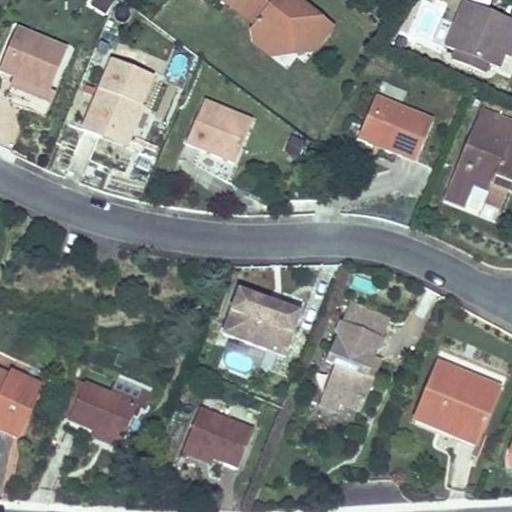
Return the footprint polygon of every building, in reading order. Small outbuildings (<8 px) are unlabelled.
[(91,0),(89,7),(105,13),(110,0),(91,0)] [(223,0),(254,24),(251,28),(254,42),(276,40),(293,53),(321,17),(298,0),(291,0),(290,0),(223,0)] [(511,36),(511,20),(465,1),(446,47),(456,51),(452,61),(484,74),(488,64),(498,69),(504,55),(511,36)] [(117,18),(121,8),(114,6),(110,15),(117,18)] [(321,17),(293,53),(314,50),(333,26),(321,17)] [(0,68),(0,71),(15,78),(50,92),(67,50),(17,29),(0,68)] [(276,40),(254,42),(272,56),(293,53),(276,40)] [(83,131),(100,138),(103,131),(121,139),(124,132),(131,135),(143,106),(141,106),(153,77),(112,60),(83,131)] [(54,94),(50,92),(15,78),(10,90),(49,107),(54,94)] [(357,140),(372,147),(373,144),(392,152),(416,162),(433,120),(375,97),(357,140)] [(234,165),(253,120),(204,100),(185,145),(234,165)] [(511,120),(481,108),(478,115),(500,123),(493,139),(507,144),(511,133),(511,120)] [(511,146),(507,144),(493,139),(500,123),(478,115),(448,189),(469,197),(473,188),(487,193),(483,203),(500,210),(510,185),(511,186),(511,146)] [(125,149),(131,135),(124,132),(121,139),(103,131),(100,138),(125,149)] [(300,159),(306,141),(291,136),(285,155),(300,159)] [(390,154),(392,152),(373,144),(372,147),(390,154)] [(465,208),(469,197),(448,189),(444,199),(465,208)] [(283,358),(301,314),(240,289),(222,333),(283,358)] [(349,304),(341,324),(382,341),(390,321),(349,304)] [(374,360),(382,341),(341,324),(326,361),(335,365),(322,396),(340,403),(361,412),(374,380),(367,377),(374,360)] [(381,362),(374,360),(367,377),(374,380),(381,362)] [(415,421),(453,437),(458,425),(480,434),(499,388),(438,364),(415,421)] [(0,370),(0,430),(17,439),(42,387),(12,372),(11,376),(0,370)] [(61,416),(68,420),(85,382),(78,379),(61,416)] [(117,379),(110,393),(138,406),(137,406),(145,410),(152,394),(117,379)] [(138,406),(110,393),(85,382),(68,420),(94,431),(121,443),(137,406),(138,406)] [(336,412),(340,403),(322,396),(319,405),(336,412)] [(200,409),(184,447),(212,458),(238,469),(254,431),(200,409)] [(475,446),(480,434),(458,425),(453,437),(475,446)] [(118,449),(121,443),(94,431),(91,437),(118,449)] [(210,465),(212,458),(184,447),(182,453),(210,465)]
